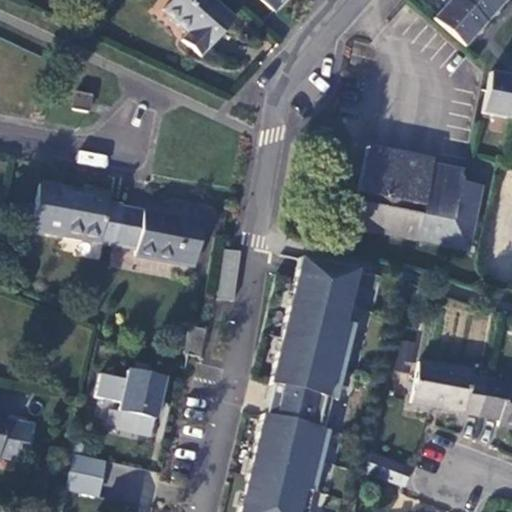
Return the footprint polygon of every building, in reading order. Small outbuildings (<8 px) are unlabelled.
[(210,0),(170,0),(159,13),(184,34),(178,40),(199,58),(233,19),(210,0)] [(261,0),(274,11),(284,0),(261,0)] [(449,0),(432,20),(463,48),(505,0),(449,0)] [(511,77),(490,73),(481,114),(511,120),(511,77)] [(91,97),(73,93),(70,108),(88,112),(91,97)] [(430,162),(365,149),(349,229),(466,253),(479,188),(458,184),(460,173),(429,167),(430,162)] [(106,200),(37,185),(28,229),(112,247),(119,210),(104,207),(106,200)] [(200,227),(119,210),(112,247),(133,252),(132,259),(190,271),(200,227)] [(239,253),(224,251),(216,300),(232,302),(239,253)] [(298,261),(267,386),(270,387),(263,417),(260,416),(236,511),(307,511),(327,432),(321,431),(329,401),(334,402),(353,327),(343,324),(355,273),(298,261)] [(186,356),(198,360),(199,357),(203,332),(189,330),(185,356),(186,356)] [(470,373),(415,363),(408,404),(478,416),(484,382),(469,379),(470,373)] [(154,420),(162,380),(125,372),(117,412),(120,413),(116,429),(147,436),(151,420),(154,420)] [(511,386),(484,382),(478,416),(497,420),(496,426),(511,429),(511,386)] [(26,444),(30,428),(3,422),(4,416),(0,415),(0,459),(12,462),(13,459),(16,442),(26,444)] [(31,445),(26,444),(16,442),(13,459),(27,462),(31,445)] [(408,469),(367,453),(362,473),(401,488),(408,469)] [(73,454),(65,490),(98,497),(106,461),(73,454)]
